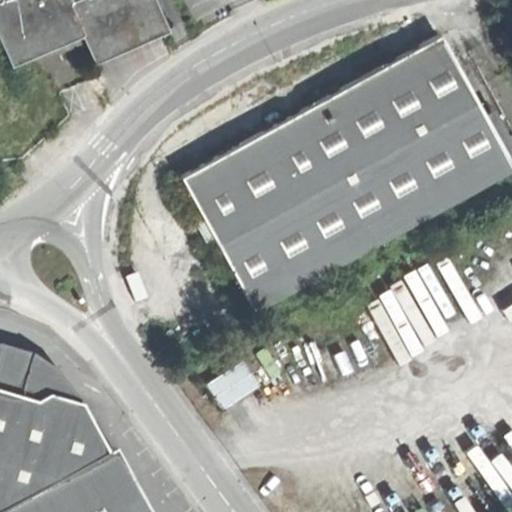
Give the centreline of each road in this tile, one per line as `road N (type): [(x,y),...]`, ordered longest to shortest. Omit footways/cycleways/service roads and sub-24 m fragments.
road 1 (unclassified): [(336,0),(234,43),(93,149),(21,220)]
road 2 (unclassified): [(231,511),(21,220)]
